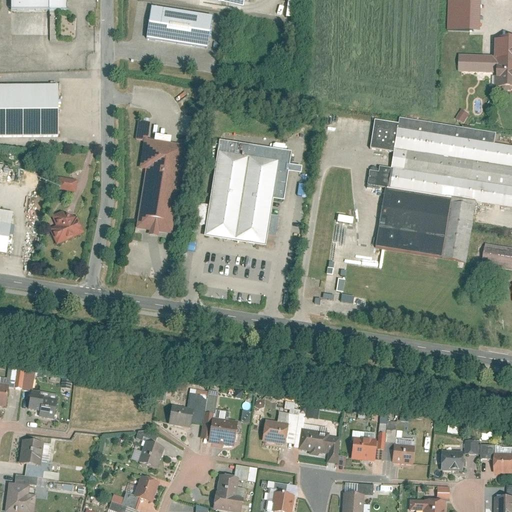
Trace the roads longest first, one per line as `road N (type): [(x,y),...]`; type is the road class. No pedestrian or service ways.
road 1 (residential): [(89,292),(511,359)]
road 2 (residential): [(107,0),(108,176),(89,292)]
